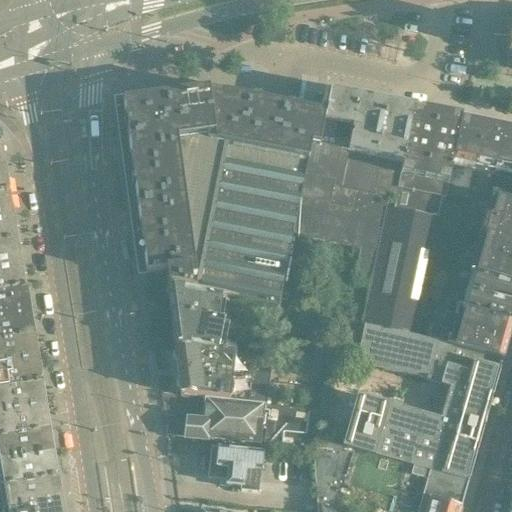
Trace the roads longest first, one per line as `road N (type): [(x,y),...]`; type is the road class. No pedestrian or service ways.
road 1 (tertiary): [(148,511),(92,172),(92,52)]
road 2 (tertiary): [(22,74),(93,511)]
road 3 (residential): [(174,26),(224,45),(416,82),(431,65),(443,0)]
